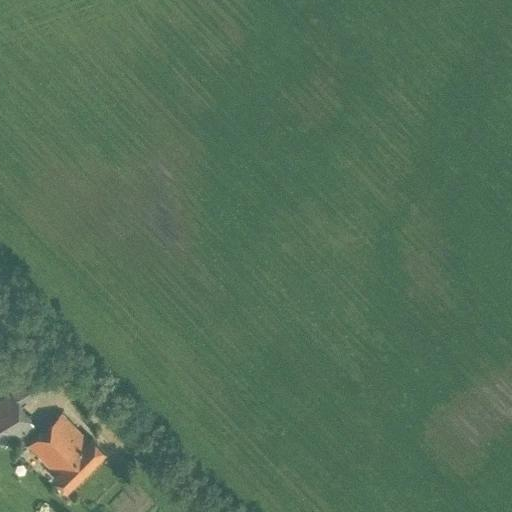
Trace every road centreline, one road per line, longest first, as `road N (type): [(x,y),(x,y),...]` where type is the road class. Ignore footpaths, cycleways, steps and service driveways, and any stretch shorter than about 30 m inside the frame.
road 1 (track): [(215,511),(101,392)]
road 2 (unclassified): [(101,392),(0,285)]
